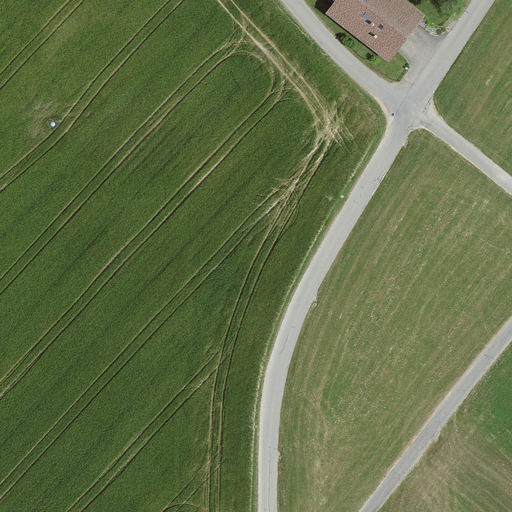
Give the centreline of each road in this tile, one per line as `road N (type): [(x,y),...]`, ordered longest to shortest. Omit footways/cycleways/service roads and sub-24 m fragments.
road 1 (unclassified): [(483,0),(289,322),(269,416),(267,511)]
road 2 (unclassified): [(373,511),(511,334)]
